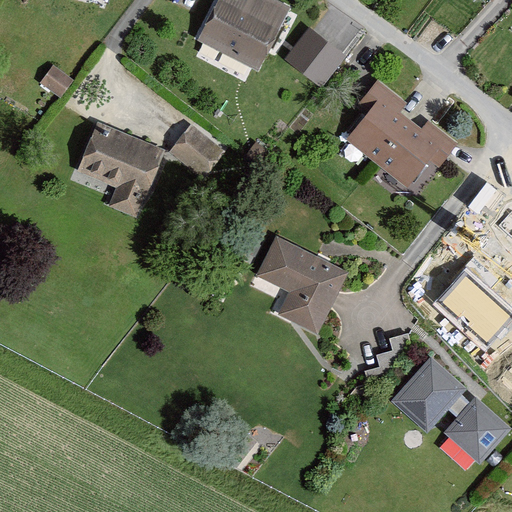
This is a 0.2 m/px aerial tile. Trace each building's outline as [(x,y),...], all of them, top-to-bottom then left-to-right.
[(217,0),(197,40),(259,70),(290,7),(276,0),(217,0)] [(286,59),(322,88),(347,57),(310,28),(286,59)] [(407,103),(378,80),(358,105),(366,116),(347,140),(377,163),(407,187),(430,159),(439,166),(445,159),(457,144),(428,121),(421,130),(399,113),(407,103)] [(160,150),(83,124),(68,169),(110,187),(104,202),(133,214),(160,150)] [(221,149),(185,125),(177,139),(169,151),(203,175),(221,149)] [(511,271),(511,231),(494,261),(511,271)] [(322,262),(276,239),(258,277),(290,293),(280,313),(318,332),(333,300),(346,273),(322,262)] [(431,357),(391,400),(429,434),(444,417),(454,426),(447,434),(480,465),(511,429),(511,428),(477,397),(469,405),(464,400),(461,397),(467,390),(431,357)]
